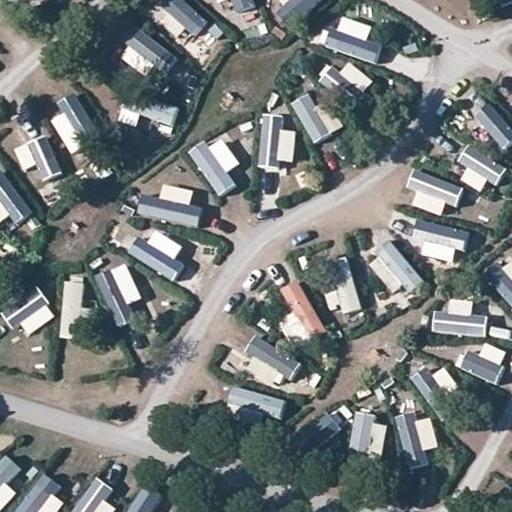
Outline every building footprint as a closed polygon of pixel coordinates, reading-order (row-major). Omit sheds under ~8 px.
[(211,54),(233,33),(201,0),(173,0),(166,7),(211,54)] [(230,0),(244,37),(266,29),(255,0),(230,0)] [(282,38),(329,0),(288,0),(266,18),(282,38)] [(339,14),(328,42),(389,66),(400,37),(339,14)] [(172,79),(189,54),(135,17),(118,42),(172,79)] [(334,64),(322,92),(382,117),(394,89),(334,64)] [(176,128),(188,100),(128,74),(116,102),(176,128)] [(320,99),(297,119),(341,167),(363,147),(320,99)] [(511,155),(511,125),(480,100),(465,118),(511,155)] [(266,178),(296,175),(290,110),(260,113),(266,178)] [(111,113),(81,121),(100,183),(129,175),(111,113)] [(59,123),(30,131),(49,193),(78,185),(59,123)] [(492,188),(502,160),(441,137),(431,166),(492,188)] [(228,206),(247,182),(195,142),(177,166),(228,206)] [(0,205),(19,219),(36,194),(0,168),(0,205)] [(473,224),(482,195),(419,178),(411,207),(473,224)] [(135,194),(123,222),(183,247),(195,219),(135,194)] [(116,219),(107,239),(123,247),(132,227),(116,219)] [(465,269),(473,240),(410,223),(402,252),(465,269)] [(390,230),(362,243),(389,302),(416,290),(390,230)] [(139,243),(122,268),(177,304),(193,279),(139,243)] [(340,247),(313,259),(339,319),(367,306),(340,247)] [(511,259),(505,252),(483,272),(511,305),(511,259)] [(126,272),(96,278),(109,342),(139,336),(126,272)] [(318,338),(332,311),(274,282),(260,309),(318,338)] [(30,284),(0,308),(0,342),(46,304),(30,284)] [(80,287),(57,288),(61,349),(84,347),(80,287)] [(502,334),(503,304),(438,302),(437,332),(502,334)] [(294,383),(302,354),(240,336),(231,365),(294,383)] [(439,372),(501,394),(511,365),(449,344),(439,372)] [(410,397),(462,436),(479,413),(427,375),(410,397)] [(273,434),(281,405),(218,387),(210,416),(273,434)] [(331,475),(350,413),(322,405),(304,466),(331,475)] [(398,421),(415,482),(443,475),(425,413),(398,421)] [(379,482),(386,418),(358,415),(351,479),(379,482)] [(0,507),(27,457),(0,442),(0,507)] [(51,511),(75,469),(48,455),(16,511),(51,511)] [(104,511),(118,481),(90,469),(71,511),(104,511)] [(159,511),(165,501),(136,489),(126,511),(159,511)]
